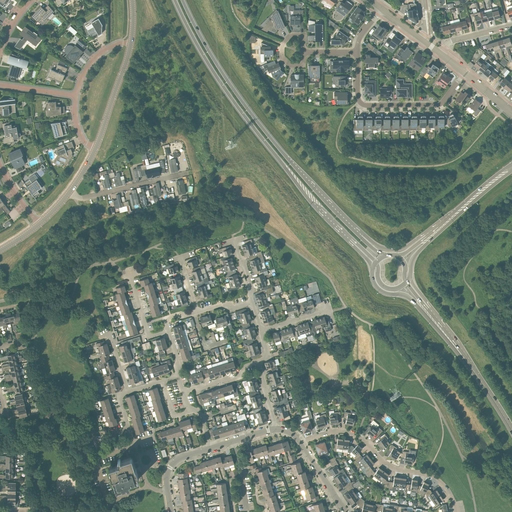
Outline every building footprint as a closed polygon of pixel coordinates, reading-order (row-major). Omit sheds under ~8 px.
[(348,3),(346,1),(344,5),(341,3),(337,8),(337,9),(336,10),(341,14),(343,12),(346,14),(352,6),(351,5),(352,4),(349,2),(348,3)] [(416,23),(418,22),(416,4),(407,5),(408,18),(416,23)] [(55,12),(48,5),(44,9),(41,7),(36,12),(37,13),(34,16),(33,15),(29,19),(35,24),(38,21),(43,26),(55,12)] [(360,22),(361,21),(364,17),(364,16),(364,15),(364,14),(363,13),(364,12),(357,7),(351,15),(354,17),(352,19),(351,21),(351,22),(352,22),(353,23),(354,23),(357,25),(359,24),(360,22)] [(492,12),(494,19),(500,18),(498,8),(491,9),(492,12)] [(294,23),(300,23),(300,15),(303,15),(303,10),(300,10),(300,9),(300,10),(293,10),(293,16),(290,16),(290,15),(290,25),(294,25),(294,23)] [(285,27),(278,10),(273,15),(274,17),(261,29),(267,32),(274,25),(277,30),(279,28),(281,32),(285,27)] [(488,21),(486,14),(485,11),(480,12),(480,15),(482,22),(488,21)] [(476,24),(482,22),(480,15),(480,12),(470,15),(472,22),(476,21),(476,24)] [(465,18),(466,21),(460,22),(462,30),(468,28),(468,27),(472,26),(469,17),(465,18)] [(102,33),(102,26),(102,25),(99,19),(91,23),(94,27),(88,31),(91,36),(97,33),(99,35),(102,34),(102,33)] [(456,31),(454,24),(451,25),(450,21),(447,22),(450,33),(456,31)] [(450,33),(447,22),(438,24),(440,32),(443,31),(444,34),(450,33)] [(315,24),(315,25),(308,25),(308,32),(315,32),(315,36),(308,36),(308,40),(315,40),(315,41),(323,41),(323,24),(315,24)] [(384,28),(383,27),(381,29),(378,27),(373,33),(371,35),(375,38),(376,36),(381,40),(388,29),(385,27),(384,28)] [(33,33),(25,28),(21,34),(25,36),(24,38),(27,41),(28,39),(36,44),(40,39),(36,36),(37,34),(34,32),(33,33)] [(345,41),(348,37),(339,31),(336,34),(337,35),(336,36),(336,40),(331,40),(331,45),(340,45),(340,43),(342,43),(342,44),(343,45),(344,45),(345,44),(345,43),(345,42),(345,41)] [(399,39),(395,36),(395,37),(394,37),(393,37),(391,39),(389,37),(384,45),(388,48),(390,45),(395,48),(397,45),(398,45),(398,44),(400,41),(400,42),(401,40),(399,38),(399,39)] [(507,49),(506,47),(504,39),(498,41),(500,48),(501,51),(506,50),(507,53),(509,52),(508,49),(507,49)] [(82,52),(86,47),(78,40),(76,43),(77,46),(76,47),(75,46),(73,49),(72,48),(71,47),(70,47),(68,48),(67,49),(67,51),(67,52),(68,53),(69,54),(66,56),(74,63),(73,63),(74,64),(76,61),(75,60),(76,59),(78,60),(81,57),(79,55),(80,54),(81,55),(84,52),(83,52),(82,52)] [(492,43),(495,50),(500,48),(498,41),(492,43)] [(408,49),(407,48),(411,42),(404,50),(401,48),(394,58),(399,60),(401,57),(406,60),(412,51),(409,49),(408,49)] [(273,57),(273,50),(270,50),(270,47),(270,46),(261,43),(261,50),(260,50),(260,54),(264,54),(264,62),(263,62),(271,59),(270,57),(273,57)] [(375,48),(369,43),(368,44),(366,46),(373,51),(375,48)] [(489,52),(495,50),(492,43),(486,45),(489,52)] [(8,77),(18,79),(22,67),(26,69),(29,61),(19,58),(19,57),(11,53),(10,56),(9,56),(10,56),(8,62),(7,62),(7,63),(12,64),(8,77)] [(426,59),(422,56),(421,57),(416,54),(409,64),(414,68),(416,66),(420,68),(426,59)] [(370,58),(370,55),(365,55),(365,58),(365,62),(366,62),(366,69),(376,69),(376,62),(378,62),(378,58),(370,58)] [(484,63),(486,61),(484,60),(481,57),(474,65),(479,69),(484,63)] [(345,68),(348,68),(348,64),(346,64),(346,61),(336,61),(336,65),(334,65),(334,66),(330,66),(330,72),(336,72),(345,72),(345,68)] [(484,73),(491,65),(486,61),(484,63),(479,69),(484,73)] [(269,67),(267,64),(263,65),(264,68),(260,69),(263,74),(265,71),(265,69),(267,68),(268,71),(266,74),(272,78),(272,77),(277,80),(280,77),(282,76),(282,73),(283,72),(281,70),(280,68),(279,69),(277,64),(269,67)] [(419,73),(424,77),(427,73),(433,77),(439,68),(433,64),(430,67),(428,66),(427,68),(424,66),(419,73)] [(51,70),(48,76),(62,82),(65,75),(56,72),(58,68),(66,72),(68,69),(58,65),(55,71),(51,70)] [(489,77),(495,69),(491,65),(484,73),(489,77)] [(314,80),(314,83),(319,83),(319,66),(313,66),(308,66),(308,76),(308,78),(308,80),(314,80)] [(497,71),(499,68),(497,67),(495,69),(489,77),(493,81),(498,75),(497,74),(499,72),(497,71)] [(446,75),(446,74),(443,71),(437,80),(441,83),(440,84),(444,88),(448,82),(450,82),(450,80),(450,79),(447,77),(448,76),(446,75)] [(300,75),(300,74),(295,74),(295,75),(291,75),(291,78),(289,79),(289,81),(291,83),(291,84),(294,84),(294,87),(299,87),(299,84),(303,84),(303,75),(300,75)] [(345,80),(347,80),(347,76),(333,76),(333,83),(338,83),(338,88),(338,86),(345,86),(345,80)] [(505,88),(510,82),(505,78),(500,84),(505,88)] [(403,84),(403,80),(396,80),(397,96),(406,96),(406,97),(412,97),(411,88),(408,88),(408,84),(403,84)] [(375,96),(375,81),(369,81),(369,85),(365,85),(365,93),(369,93),(369,96),(372,96),(375,96)] [(380,97),(389,97),(389,93),(391,93),(391,87),(387,87),(387,89),(380,89),(380,97)] [(344,96),(344,93),(334,92),(334,99),(338,99),(338,104),(347,104),(347,96),(344,96)] [(462,96),(459,94),(455,100),(458,102),(460,99),(466,104),(471,96),(465,92),(462,96)] [(13,100),(13,98),(9,98),(9,100),(0,100),(0,105),(3,106),(3,107),(2,107),(3,115),(9,115),(9,113),(13,113),(12,108),(15,108),(15,104),(15,99),(13,100)] [(476,116),(480,111),(477,108),(481,103),(475,99),(469,107),(475,111),(473,114),(476,116)] [(56,103),(56,102),(48,102),(48,105),(46,105),(47,114),(48,114),(48,115),(61,114),(61,113),(65,113),(65,107),(60,107),(60,103),(56,103)] [(444,116),(451,131),(455,129),(453,126),(457,124),(456,121),(457,120),(455,116),(454,116),(453,114),(448,116),(450,119),(446,121),(444,116)] [(353,131),(363,131),(362,116),(358,116),(358,119),(353,119),(353,131)] [(371,131),(372,131),(371,116),(367,116),(367,119),(363,119),(363,116),(362,116),(363,131),(367,131),(367,127),(371,127),(371,131)] [(380,130),(381,130),(380,116),(376,116),(376,119),(372,119),(372,116),(371,116),(372,131),(376,131),(376,127),(380,127),(380,130)] [(381,130),(390,130),(389,116),(385,116),(385,119),(381,119),(381,116),(380,116),(381,130)] [(390,130),(399,130),(398,116),(394,116),(394,119),(390,119),(390,116),(389,116),(390,130)] [(399,130),(408,130),(407,116),(403,116),(403,119),(399,119),(399,116),(398,116),(399,130)] [(408,130),(417,130),(416,116),(412,116),(412,119),(408,119),(408,116),(407,116),(408,130)] [(425,130),(426,130),(425,116),(421,116),(421,119),(417,119),(417,116),(416,116),(417,130),(421,130),(421,127),(425,127),(425,130)] [(434,130),(435,130),(434,116),(430,116),(430,119),(426,119),(426,116),(425,116),(426,130),(430,130),(430,127),(434,127),(434,130)] [(451,131),(444,116),(439,116),(439,119),(435,119),(435,116),(434,116),(435,130),(439,130),(439,127),(444,127),(444,123),(447,123),(451,131)] [(10,125),(9,122),(2,124),(3,130),(4,130),(6,137),(7,136),(8,137),(5,138),(4,138),(3,139),(3,141),(4,144),(7,143),(8,144),(9,145),(10,144),(11,143),(11,142),(14,142),(13,136),(16,136),(16,138),(19,138),(20,137),(20,136),(21,135),(20,134),(20,133),(19,133),(18,133),(17,127),(15,127),(15,126),(12,126),(11,125),(10,125)] [(65,126),(61,126),(60,123),(50,124),(51,129),(53,129),(55,138),(63,135),(63,134),(66,133),(65,126)] [(67,165),(73,156),(71,153),(72,153),(71,149),(74,148),(72,142),(56,148),(60,158),(56,164),(60,166),(62,163),(67,165)] [(25,164),(21,156),(23,156),(20,149),(9,154),(11,160),(12,160),(13,163),(15,169),(16,168),(17,173),(23,170),(22,166),(25,164)] [(175,160),(169,161),(172,174),(178,173),(175,160)] [(142,170),(141,166),(136,167),(136,169),(137,170),(140,170),(142,176),(146,175),(144,170),(142,170)] [(159,168),(146,171),(148,179),(161,176),(159,168)] [(136,170),(133,171),(136,182),(139,182),(139,179),(141,178),(140,171),(137,172),(136,170)] [(121,181),(120,173),(116,174),(117,179),(114,180),(116,187),(126,185),(124,181),(121,181)] [(111,189),(108,175),(104,176),(105,181),(102,182),(104,190),(111,189)] [(38,185),(36,181),(30,185),(27,182),(25,184),(24,183),(29,190),(29,191),(30,190),(31,192),(30,192),(36,200),(34,198),(40,194),(38,191),(42,188),(40,184),(38,185)] [(186,195),(183,181),(176,183),(179,196),(186,195)] [(162,197),(159,184),(155,185),(156,189),(153,189),(155,197),(158,196),(159,197),(162,197)] [(138,204),(135,190),(131,191),(132,195),(129,196),(132,206),(138,204)] [(149,206),(145,190),(142,191),(143,195),(140,195),(143,207),(149,206)] [(10,212),(0,198),(0,207),(1,207),(6,215),(10,212)] [(242,245),(244,251),(253,248),(251,243),(252,242),(251,239),(248,240),(244,242),(245,245),(242,245)] [(222,252),(224,257),(226,256),(233,254),(231,249),(226,250),(226,247),(218,250),(219,253),(222,252)] [(253,248),(244,251),(246,256),(252,254),(253,257),(262,254),(261,251),(258,252),(257,252),(256,247),(253,248)] [(262,254),(253,257),(254,260),(250,261),(251,267),(260,264),(265,262),(262,254)] [(226,256),(224,257),(221,258),(221,261),(223,261),(224,266),(233,263),(232,258),(227,259),(226,256)] [(189,268),(198,265),(196,260),(198,260),(197,257),(191,258),(192,261),(187,263),(189,268)] [(224,275),(226,275),(233,272),(232,270),(235,269),(233,263),(224,266),(221,267),(224,275)] [(174,267),(173,264),(163,267),(164,270),(168,269),(170,274),(179,272),(177,266),(174,267)] [(260,264),(251,267),(253,272),(258,271),(258,273),(267,271),(266,268),(262,269),(260,264)] [(193,277),(202,275),(201,269),(204,268),(203,265),(198,267),(192,269),(193,272),(192,272),(193,277)] [(267,271),(258,273),(259,276),(255,278),(257,283),(266,280),(264,275),(265,274),(268,273),(267,271)] [(233,272),(226,275),(227,278),(228,277),(230,283),(239,280),(237,274),(234,275),(233,272)] [(197,285),(209,281),(208,278),(204,279),(202,275),(193,277),(195,282),(196,282),(197,285)] [(169,276),(172,284),(181,281),(179,276),(172,279),(171,276),(169,276)] [(142,286),(144,286),(144,285),(149,283),(148,278),(140,281),(142,286)] [(240,285),(239,280),(226,284),(228,292),(238,289),(237,286),(240,285)] [(266,280),(257,283),(258,288),(262,287),(263,290),(269,288),(272,287),(271,284),(267,286),(266,280)] [(181,281),(172,284),(174,292),(176,291),(175,289),(182,286),(181,281)] [(209,284),(209,281),(197,285),(197,288),(198,293),(207,290),(206,285),(209,284)] [(268,292),(269,291),(269,288),(263,290),(264,293),(255,296),(257,301),(266,298),(270,297),(268,292)] [(209,295),(207,290),(198,293),(200,298),(203,297),(204,300),(212,297),(211,294),(209,295)] [(176,291),(174,292),(171,293),(172,295),(175,294),(177,300),(186,297),(184,292),(177,294),(176,291)] [(314,305),(316,304),(321,302),(318,293),(313,295),(313,297),(311,297),(311,296),(306,297),(307,301),(310,310),(315,308),(314,305)] [(186,297),(177,300),(178,305),(176,305),(177,308),(185,306),(184,303),(187,302),(186,297)] [(289,300),(291,306),(294,315),(299,313),(298,310),(301,309),(299,303),(297,297),(289,300)] [(266,298),(257,301),(259,307),(263,305),(264,308),(270,306),(269,305),(269,303),(268,304),(266,298)] [(289,316),(294,315),(291,306),(286,307),(285,301),(282,302),(284,310),(287,309),(289,316)] [(304,308),(305,311),(310,310),(307,301),(299,303),(301,309),(304,308)] [(273,305),(270,306),(264,308),(265,311),(260,312),(262,318),(271,315),(269,309),(274,308),(273,305)] [(124,315),(123,314),(130,312),(129,307),(121,310),(122,315),(124,315)] [(241,319),(250,316),(248,311),(245,312),(244,309),(235,312),(236,315),(237,320),(241,319)] [(8,314),(11,324),(13,323),(14,325),(16,325),(14,315),(11,315),(11,313),(8,314)] [(271,315),(262,318),(264,323),(268,322),(269,325),(275,323),(274,320),(273,320),(271,315)] [(232,328),(231,324),(228,316),(226,316),(225,316),(221,317),(223,326),(228,325),(228,327),(231,328),(232,328)] [(242,327),(250,325),(249,322),(252,321),(250,316),(241,319),(243,324),(241,324),(242,327)] [(215,319),(217,323),(215,323),(216,329),(218,328),(223,326),(221,317),(215,319)] [(324,317),(319,319),(322,328),(325,327),(326,332),(331,330),(330,327),(328,319),(325,320),(324,317)] [(322,328),(319,319),(314,321),(314,324),(312,324),(315,335),(317,334),(316,332),(317,331),(319,330),(319,329),(322,328)] [(184,324),(181,325),(178,326),(177,323),(175,324),(176,327),(173,328),(174,333),(182,331),(186,330),(184,324)] [(315,335),(312,324),(309,325),(308,323),(303,324),(305,333),(306,337),(312,335),(312,336),(315,335)] [(305,333),(303,324),(297,326),(298,330),(296,331),(297,337),(300,336),(300,335),(305,333)] [(246,335),(255,332),(253,327),(251,328),(250,325),(242,327),(243,330),(244,330),(246,335)] [(297,337),(296,331),(293,332),(291,328),(286,329),(289,338),(294,337),(294,338),(297,337)] [(289,338),(286,329),(281,331),(282,335),(279,336),(280,341),(281,342),(284,341),(283,340),(289,338)] [(256,337),(255,332),(246,335),(247,339),(243,341),(244,344),(253,341),(254,340),(253,338),(256,337)] [(280,341),(279,336),(278,332),(272,334),(275,343),(280,341)] [(121,352),(132,348),(131,343),(133,342),(132,339),(122,342),(123,345),(119,346),(121,352)] [(98,346),(100,351),(108,349),(107,343),(105,344),(104,341),(96,344),(97,347),(98,346)] [(249,351),(258,348),(256,343),(254,344),(253,341),(244,344),(245,347),(246,346),(247,346),(249,351)] [(166,343),(158,346),(156,346),(155,349),(156,352),(158,352),(158,354),(159,355),(165,353),(164,350),(168,349),(166,343)] [(122,357),(134,353),(132,348),(121,352),(122,357)] [(258,348),(249,351),(251,359),(257,357),(256,354),(260,353),(258,348)] [(108,349),(100,351),(102,357),(100,357),(101,360),(109,358),(108,355),(110,354),(108,349)] [(196,358),(195,355),(191,356),(189,351),(181,354),(183,359),(184,362),(196,358)] [(129,364),(135,362),(134,359),(134,358),(134,356),(134,355),(134,353),(122,357),(124,362),(128,361),(129,364)] [(102,363),(101,364),(102,369),(105,368),(114,365),(112,360),(110,361),(109,358),(101,360),(102,363)] [(228,363),(231,371),(236,370),(234,362),(232,358),(227,359),(228,363)] [(2,368),(18,365),(17,362),(19,361),(19,359),(9,361),(10,364),(8,364),(1,365),(2,368)] [(161,363),(162,365),(165,373),(170,372),(169,367),(172,366),(170,363),(170,360),(166,361),(161,363)] [(271,367),(272,370),(278,368),(277,365),(275,366),(274,360),(265,363),(266,369),(271,367)] [(128,373),(136,371),(140,370),(139,366),(136,365),(135,362),(129,364),(130,367),(126,368),(128,373)] [(165,373),(162,365),(160,366),(158,362),(156,363),(156,365),(159,375),(165,373)] [(206,366),(203,367),(207,378),(210,377),(210,378),(215,376),(213,368),(212,364),(206,366)] [(114,365),(105,368),(107,373),(105,374),(106,377),(115,374),(114,371),(115,371),(114,365)] [(159,375),(156,365),(148,368),(149,372),(150,374),(153,373),(154,377),(159,375)] [(207,378),(203,367),(195,370),(196,373),(199,382),(204,380),(204,378),(207,378)] [(278,368),(272,370),(273,373),(268,374),(270,380),(279,377),(277,371),(278,371),(278,368)] [(4,379),(20,375),(19,372),(22,372),(21,369),(11,372),(12,375),(10,375),(10,374),(4,376),(4,379)] [(129,379),(141,375),(140,370),(136,371),(128,373),(129,379)] [(199,382),(196,373),(191,375),(190,373),(187,374),(190,382),(193,381),(193,383),(199,382)] [(115,374),(106,377),(107,380),(109,379),(111,385),(119,382),(117,377),(115,377),(115,374)] [(136,386),(144,383),(143,380),(141,375),(129,379),(131,384),(135,383),(136,386)] [(283,376),(279,377),(270,380),(272,385),(276,384),(277,386),(283,385),(287,383),(286,381),(284,381),(283,376)] [(249,386),(258,384),(256,379),(253,380),(252,377),(246,379),(249,386)] [(7,389),(22,386),(22,383),(24,382),(24,380),(14,382),(14,385),(13,385),(12,385),(6,386),(7,389)] [(119,382),(111,385),(107,386),(109,390),(107,391),(109,394),(112,393),(118,392),(117,389),(121,387),(119,382)] [(249,395),(251,394),(256,393),(255,390),(259,389),(258,384),(249,386),(250,391),(248,392),(249,395)] [(233,393),(234,397),(239,396),(236,388),(233,388),(232,385),(227,386),(229,395),(233,393)] [(284,388),(283,385),(277,386),(278,389),(271,392),(272,397),(281,394),(280,389),(284,388)] [(215,402),(214,399),(211,391),(206,393),(209,401),(210,404),(215,402)] [(209,401),(206,393),(201,395),(202,398),(199,399),(201,405),(204,404),(203,403),(209,401)] [(256,393),(251,394),(249,395),(252,403),(261,400),(259,395),(257,395),(256,393)] [(272,397),(274,402),(279,401),(279,404),(288,401),(289,401),(288,398),(287,398),(285,393),(286,393),(272,397)] [(10,403),(23,400),(23,397),(25,396),(24,394),(15,396),(15,399),(10,400),(10,403)] [(253,411),(260,408),(259,406),(262,405),(261,400),(252,403),(253,408),(252,408),(253,411)] [(288,401),(279,404),(280,407),(276,408),(278,413),(287,411),(285,405),(289,404),(288,401)] [(13,413),(26,410),(25,408),(28,407),(27,405),(17,407),(18,409),(12,411),(13,413)] [(257,418),(266,415),(264,410),(261,411),(260,408),(253,411),(254,414),(253,414),(254,419),(257,418)] [(141,416),(139,410),(131,413),(132,418),(133,418),(139,416),(141,416)] [(287,411),(278,413),(279,419),(284,418),(285,420),(290,419),(289,416),(288,416),(287,411)] [(331,425),(338,424),(338,418),(341,418),(340,412),(334,413),(334,415),(329,415),(331,425)] [(355,420),(355,416),(350,415),(350,413),(345,412),(344,418),(347,419),(346,424),(353,426),(354,423),(355,423),(356,420),(355,420)] [(237,419),(237,420),(241,431),(246,429),(245,424),(248,423),(245,414),(241,415),(242,417),(241,418),(237,419)] [(318,428),(326,426),(324,421),(327,420),(325,414),(320,416),(320,418),(315,419),(318,428)] [(266,424),(265,421),(267,420),(266,415),(257,418),(259,426),(266,424)] [(108,421),(110,427),(118,424),(116,418),(115,419),(108,421)] [(190,419),(184,421),(187,429),(192,427),(193,431),(197,429),(195,421),(191,422),(190,419)] [(241,431),(237,420),(232,421),(233,424),(236,432),(241,431)] [(303,433),(312,430),(310,421),(301,424),(303,433)] [(218,429),(220,437),(225,436),(223,427),(222,424),(217,426),(218,429)] [(376,428),(372,425),(366,432),(372,437),(376,433),(378,435),(382,431),(378,427),(376,428)] [(180,426),(175,427),(178,436),(183,434),(182,430),(182,431),(180,426)] [(167,439),(168,442),(174,441),(173,437),(170,429),(165,431),(167,439)] [(220,437),(218,429),(212,431),(212,429),(209,430),(211,436),(214,435),(215,439),(220,437)] [(382,449),(389,444),(386,440),(388,439),(385,434),(379,437),(381,440),(377,443),(382,449)] [(342,449),(344,440),(338,439),(337,444),(334,444),(333,451),(336,451),(337,448),(342,449)] [(281,441),(284,451),(290,449),(287,441),(284,442),(284,440),(281,441)] [(352,452),(355,448),(352,446),(349,446),(349,440),(344,440),(342,449),(348,450),(348,452),(350,454),(352,452)] [(324,442),(316,445),(318,454),(327,451),(324,442)] [(271,444),(274,454),(279,452),(277,444),(274,445),(274,444),(271,444)] [(269,453),(267,447),(266,445),(263,446),(263,445),(260,446),(263,455),(269,453)] [(356,459),(361,456),(359,453),(362,449),(358,445),(355,448),(352,452),(356,456),(354,457),(356,459)] [(395,460),(400,452),(396,450),(397,448),(392,445),(388,450),(391,452),(388,456),(395,460)] [(253,458),(257,457),(258,457),(256,448),(253,449),(253,448),(250,449),(250,450),(253,460),(254,459),(253,458)] [(412,464),(413,455),(409,454),(409,452),(403,451),(402,458),(405,458),(404,463),(412,464)] [(363,465),(371,459),(367,455),(363,458),(361,456),(356,459),(355,460),(357,463),(359,461),(363,465)] [(331,465),(337,462),(335,459),(336,459),(335,457),(329,461),(331,465)] [(131,460),(130,458),(121,461),(120,459),(119,459),(118,460),(119,464),(109,467),(115,487),(117,486),(118,489),(127,486),(128,487),(130,487),(130,486),(129,482),(136,480),(139,479),(137,475),(136,475),(134,469),(135,468),(133,460),(131,460)] [(366,474),(372,470),(370,467),(374,464),(371,459),(363,465),(365,467),(362,470),(362,471),(366,475),(366,474)] [(207,470),(205,461),(199,463),(200,465),(197,466),(199,472),(202,471),(202,472),(207,470)] [(332,476),(336,473),(339,471),(336,466),(338,465),(337,462),(331,465),(333,468),(328,471),(332,476)] [(301,467),(292,470),(292,469),(289,469),(290,472),(293,471),(294,475),(296,474),(302,472),(301,467)] [(259,477),(267,475),(267,473),(266,469),(262,471),(261,468),(255,470),(257,475),(258,475),(259,477)] [(378,479),(384,471),(379,468),(375,473),(374,472),(372,470),(366,474),(368,477),(371,474),(378,479)] [(336,473),(338,476),(333,478),(336,483),(344,478),(341,473),(343,472),(341,470),(339,471),(336,473)] [(390,488),(390,482),(387,482),(385,480),(389,475),(384,471),(378,479),(384,483),(387,485),(386,488),(390,488)] [(259,483),(269,480),(267,475),(259,477),(260,480),(258,480),(259,483)] [(399,487),(400,478),(394,477),(394,482),(390,482),(390,488),(389,489),(390,490),(395,491),(396,487),(399,487)] [(344,478),(336,483),(340,488),(344,486),(346,488),(351,485),(352,484),(351,482),(350,482),(347,483),(344,478)] [(407,491),(408,485),(405,484),(406,479),(400,478),(399,487),(405,488),(404,490),(407,491)] [(416,493),(416,492),(418,485),(418,481),(412,480),(411,485),(408,485),(407,491),(411,491),(410,492),(416,493)] [(427,489),(429,485),(424,482),(422,487),(418,485),(416,492),(418,493),(419,493),(422,494),(422,492),(425,493),(427,489)] [(263,493),(272,490),(270,485),(262,488),(263,490),(262,491),(263,493)] [(351,485),(346,488),(349,492),(344,495),(348,500),(355,494),(352,489),(354,488),(351,485)] [(432,500),(440,495),(436,490),(432,493),(430,490),(427,489),(425,493),(425,494),(427,497),(429,495),(432,500)] [(274,495),(272,490),(263,493),(263,496),(265,496),(265,498),(266,498),(274,495)] [(314,491),(305,494),(307,500),(312,498),(313,501),(319,499),(318,496),(315,497),(314,491)] [(355,494),(348,500),(351,505),(355,502),(358,506),(363,499),(361,498),(359,499),(355,494)] [(277,500),(275,496),(275,495),(274,495),(266,498),(267,500),(266,501),(267,503),(277,500)] [(440,495),(432,500),(435,505),(433,506),(435,509),(440,505),(439,503),(443,500),(440,495)] [(363,499),(358,506),(363,507),(361,511),(367,511),(370,505),(364,503),(365,501),(363,499)] [(313,505),(315,509),(315,510),(324,508),(322,502),(313,505)]
